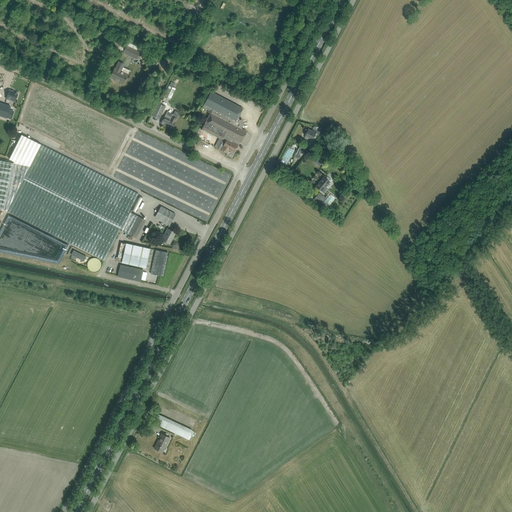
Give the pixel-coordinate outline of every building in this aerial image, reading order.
[(135,18),(139,20),(145,8),(136,3),(134,7),(139,10),(135,18)] [(29,5),(25,14),(32,17),(36,8),(29,5)] [(98,12),(96,15),(93,13),(91,17),(105,24),(108,17),(98,12)] [(180,16),(178,20),(184,23),(188,14),(185,13),(183,17),(180,16)] [(79,31),(82,32),(87,21),(77,17),(75,22),(82,25),(79,31)] [(30,36),(35,24),(30,22),(24,34),(30,36)] [(173,37),(176,31),(178,32),(181,26),(171,22),(165,33),(173,37)] [(88,36),(94,28),(91,26),(85,34),(88,36)] [(74,46),(77,42),(61,33),(59,36),(61,38),(59,41),(65,44),(66,42),(74,46)] [(58,50),(61,44),(55,41),(52,47),(58,50)] [(137,59),(140,52),(127,45),(123,52),(137,59)] [(100,70),(103,65),(95,60),(91,66),(100,70)] [(124,64),(119,62),(115,69),(111,77),(124,83),(128,75),(121,71),(124,64)] [(172,101),(177,91),(173,89),(168,99),(172,101)] [(14,92),(9,90),(6,99),(9,100),(10,98),(16,100),(18,94),(14,92)] [(242,108),(211,91),(203,107),(208,110),(207,112),(211,114),(211,113),(242,129),(242,128),(241,126),(242,125),(243,124),(242,120),(240,121),(240,120),(239,118),(238,117),(243,108),(242,108)] [(11,106),(0,102),(0,115),(7,118),(11,106)] [(158,103),(152,116),(159,119),(165,107),(158,103)] [(175,122),(177,118),(178,115),(174,113),(173,114),(167,111),(164,119),(161,123),(172,129),(175,122)] [(211,114),(202,129),(221,139),(222,140),(221,141),(222,141),(221,144),(218,149),(227,153),(226,155),(232,158),(235,152),(234,152),(238,145),(240,141),(241,142),(240,142),(241,142),(246,131),(246,132),(242,129),(211,113),(211,114)] [(308,129),(305,135),(306,135),(305,137),(305,138),(306,138),(306,139),(307,139),(308,138),(309,137),(313,139),(315,136),(317,137),(320,132),(322,129),(319,127),(314,126),(312,131),(308,129)] [(138,193),(41,144),(22,135),(9,159),(14,161),(13,163),(0,160),(0,209),(7,211),(104,261),(120,230),(137,238),(146,220),(129,211),(138,193)] [(299,149),(297,151),(300,153),(302,154),(304,151),(306,147),(305,146),(301,144),(298,149),(299,149)] [(283,163),(289,166),(296,151),(290,148),(283,163)] [(331,180),(327,176),(326,178),(324,177),(316,186),(324,193),(327,190),(325,188),(330,182),(331,180)] [(313,199),(320,205),(326,198),(319,192),(313,199)] [(330,196),(325,205),(330,208),(335,199),(330,196)] [(139,213),(144,198),(140,197),(135,212),(139,213)] [(161,206),(155,217),(170,225),(175,214),(161,206)] [(173,237),(176,233),(167,228),(161,240),(170,244),(169,243),(172,237),(173,237)] [(146,268),(150,248),(126,243),(122,262),(146,268)] [(72,255),(84,261),(86,257),(74,250),(72,255)] [(163,276),(168,252),(156,250),(151,274),(163,276)] [(101,266),(101,264),(101,263),(101,261),(100,260),(99,259),(98,259),(97,258),(96,258),(95,257),(94,257),(93,258),(91,258),(90,259),(89,259),(89,260),(88,261),(88,263),(87,264),(87,265),(88,266),(88,268),(89,269),(90,270),(91,271),(93,271),(94,271),(96,271),(97,271),(98,270),(100,269),(100,268),(101,267),(101,266)] [(118,277),(141,282),(143,270),(120,265),(118,277)] [(159,413),(157,416),(154,423),(188,440),(192,430),(159,413)] [(162,452),(170,438),(162,434),(158,441),(155,448),(154,448),(159,451),(162,452)]
